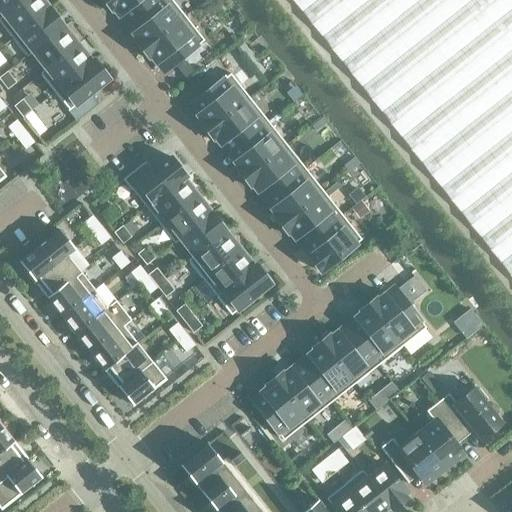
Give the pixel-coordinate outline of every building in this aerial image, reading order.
[(45,0),(22,0),(0,18),(0,22),(12,38),(49,8),(44,1),(45,0)] [(0,0),(0,10),(3,15),(0,16),(0,18),(22,0),(0,0)] [(113,9),(125,25),(156,0),(107,0),(105,2),(111,11),(113,9)] [(156,0),(125,25),(132,33),(137,40),(136,41),(142,50),(185,16),(172,0),(156,0)] [(511,0),(294,0),(511,275),(511,0)] [(12,38),(26,55),(63,26),(49,8),(12,38)] [(156,63),(163,72),(204,40),(185,16),(142,50),(149,58),(150,56),(156,63)] [(40,73),(80,42),(71,31),(69,33),(63,26),(26,55),(27,56),(32,52),(45,68),(40,73)] [(40,73),(54,91),(94,60),(94,59),(91,61),(86,55),(88,53),(80,42),(40,73)] [(109,78),(94,60),(54,91),(68,109),(76,120),(98,103),(90,93),(109,78)] [(0,76),(0,80),(7,89),(16,82),(7,71),(0,76)] [(230,73),(189,105),(202,121),(200,123),(206,131),(249,97),(230,73)] [(200,75),(189,83),(197,93),(208,85),(200,75)] [(215,138),(227,153),(268,121),(249,97),(206,131),(213,139),(215,138)] [(13,105),(22,117),(31,110),(22,98),(13,105)] [(322,117),(311,125),(316,132),(327,123),(322,117)] [(25,130),(16,119),(7,126),(16,137),(25,130)] [(227,153),(234,162),(239,169),(237,170),(244,178),(286,144),(268,121),(227,153)] [(43,128),(36,134),(45,145),(52,139),(43,128)] [(25,149),(34,142),(25,130),(16,137),(25,149)] [(252,185),(264,200),(305,168),(286,144),(244,178),(250,186),(252,185)] [(132,189),(146,207),(185,175),(171,156),(153,170),(151,170),(145,161),(123,179),(131,189),(132,189)] [(354,157),(343,166),(348,172),(359,163),(354,157)] [(264,200),(271,209),(276,216),(274,217),(281,225),(324,191),(305,168),(264,200)] [(186,176),(185,175),(146,207),(160,224),(199,193),(190,182),(188,184),(183,178),(186,176)] [(289,232),(301,247),(342,215),(324,191),(281,225),(287,233),(289,232)] [(208,204),(199,193),(160,224),(174,242),(211,213),(205,206),(208,204)] [(356,204),(351,208),(359,218),(369,210),(361,200),(356,204)] [(187,260),(188,260),(225,231),(211,213),(174,242),(174,243),(180,238),(193,255),(187,260)] [(83,222),(92,233),(101,226),(92,215),(83,222)] [(301,247),(308,256),(320,271),(361,239),(342,215),(301,247)] [(113,232),(122,244),(131,237),(122,225),(113,232)] [(101,244),(110,237),(101,226),(92,233),(101,244)] [(19,262),(33,279),(74,247),(60,230),(19,262)] [(188,260),(202,278),(241,247),(233,236),(231,238),(225,231),(188,260)] [(146,246),(137,253),(146,265),(155,258),(146,246)] [(33,279),(48,297),(80,271),(67,254),(75,248),(74,247),(33,279)] [(216,296),(256,265),(255,264),(253,266),(248,260),(250,258),(241,247),(202,278),(216,296)] [(120,269),(129,262),(120,250),(111,258),(120,269)] [(416,271),(403,254),(389,265),(402,282),(416,271)] [(441,276),(432,263),(419,273),(429,286),(441,276)] [(139,283),(148,276),(139,265),(130,272),(139,283)] [(271,283),(256,265),(216,296),(231,315),(240,308),(242,310),(253,302),(251,299),(271,283)] [(156,285),(165,278),(156,267),(147,274),(156,285)] [(48,297),(62,315),(95,289),(80,271),(48,297)] [(148,276),(139,283),(148,295),(157,288),(148,276)] [(156,285),(165,296),(174,289),(165,278),(156,285)] [(393,288),(392,287),(377,299),(376,297),(368,303),(401,346),(426,327),(394,287),(393,288)] [(95,289),(62,315),(76,333),(116,301),(116,300),(108,306),(95,289)] [(158,316),(167,309),(157,298),(148,305),(158,316)] [(76,333),(90,351),(130,319),(116,301),(76,333)] [(175,310),(184,321),(193,314),(184,303),(175,310)] [(346,323),(347,324),(346,325),(378,365),(401,346),(368,303),(360,310),(361,312),(346,323)] [(184,321),(193,333),(202,326),(193,314),(184,321)] [(90,351),(104,369),(137,343),(124,326),(131,320),(130,319),(90,351)] [(168,329),(177,341),(186,333),(177,322),(168,329)] [(378,365),(346,325),(345,324),(330,336),(329,334),(321,341),(354,383),(378,365)] [(186,333),(177,341),(186,352),(195,345),(186,333)] [(299,361),(300,362),(299,362),(331,402),(354,383),(321,341),(313,347),(314,349),(299,361)] [(104,369),(118,387),(151,361),(137,343),(104,369)] [(151,361),(118,387),(132,405),(165,379),(151,361)] [(331,402),(299,362),(298,361),(283,373),(282,371),(274,378),(307,420),(331,402)] [(252,399),(251,400),(283,440),(307,420),(274,378),(265,384),(267,386),(252,398),(252,399)] [(390,379),(368,396),(376,407),(399,389),(390,379)] [(469,424),(474,430),(481,438),(500,423),(484,402),(487,399),(478,387),(475,390),(473,388),(455,402),(448,393),(437,402),(460,431),(469,424)] [(433,420),(416,433),(416,434),(443,468),(462,453),(450,438),(460,431),(437,402),(426,411),(433,420)] [(299,511),(240,436),(250,428),(249,427),(239,435),(232,426),(242,418),(241,416),(207,443),(180,465),(201,491),(217,511),(299,511)] [(0,451),(13,441),(0,424),(0,451)] [(341,436),(341,437),(352,450),(365,439),(354,426),(341,436)] [(443,468),(416,434),(399,447),(391,438),(379,447),(407,482),(409,481),(404,475),(413,468),(424,483),(443,468)] [(13,441),(0,451),(0,480),(27,459),(13,441)] [(348,462),(337,448),(324,459),(334,472),(348,462)] [(41,477),(27,459),(0,480),(0,507),(1,509),(41,477)] [(334,472),(324,459),(311,469),(321,483),(334,472)] [(361,471),(389,506),(391,509),(407,497),(404,494),(407,492),(384,464),(368,477),(362,470),(361,471)] [(365,511),(381,511),(389,506),(361,471),(344,484),(365,511)] [(336,511),(365,511),(344,484),(326,498),(336,511)] [(326,511),(317,499),(300,511),(326,511)]
